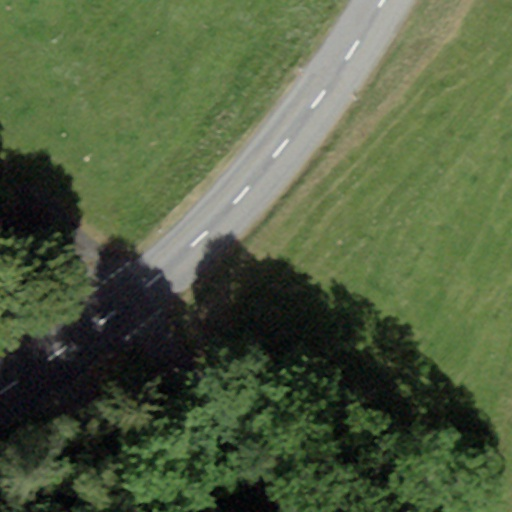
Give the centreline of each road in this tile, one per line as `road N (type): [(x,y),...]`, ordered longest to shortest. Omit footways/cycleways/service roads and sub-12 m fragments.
road 1 (secondary): [(381,0),(321,96),(211,233),(128,304)]
road 2 (unclassified): [(292,511),(128,304)]
road 3 (track): [(128,304),(0,214)]
road 4 (secondary): [(128,304),(0,393)]
